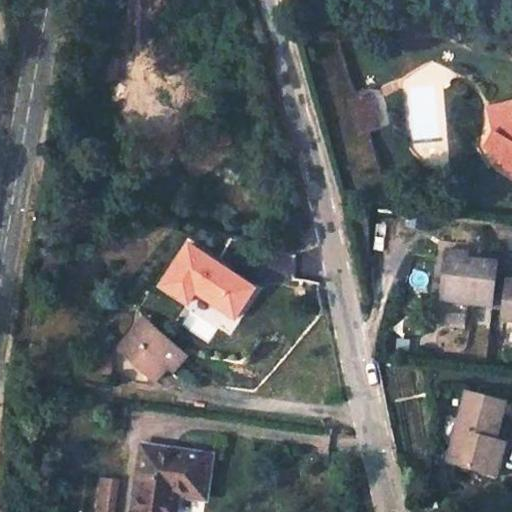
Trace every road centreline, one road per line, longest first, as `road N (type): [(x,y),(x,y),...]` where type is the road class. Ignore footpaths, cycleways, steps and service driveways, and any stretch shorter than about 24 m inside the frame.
road 1 (residential): [(268,0),(390,511)]
road 2 (secondary): [(48,0),(14,180)]
